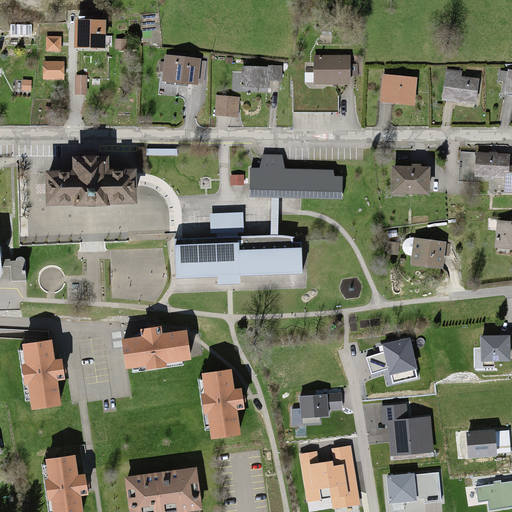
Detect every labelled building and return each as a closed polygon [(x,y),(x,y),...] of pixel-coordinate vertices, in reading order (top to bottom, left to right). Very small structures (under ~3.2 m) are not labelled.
[(76,19),(74,45),(104,46),(105,20),(76,19)] [(127,42),(114,42),(114,50),(126,51),(127,42)] [(165,56),(162,81),(200,86),(204,61),(165,56)] [(314,57),(313,85),(350,86),(350,58),(314,57)] [(279,68),(240,66),(239,87),(278,89),(279,68)] [(480,80),(446,74),(441,100),(475,106),(480,80)] [(85,76),(74,76),(74,93),(86,93),(85,76)] [(417,79),(383,76),(380,102),(414,105),(417,79)] [(360,100),(348,100),(348,119),(360,119),(360,100)] [(226,101),(216,102),(217,116),(227,115),(226,101)] [(508,154),(475,152),(474,177),(505,178),(504,192),(511,192),(511,165),(508,165),(508,154)] [(70,169),(46,169),(47,205),(87,204),(135,203),(134,167),(108,168),(107,156),(70,157),(70,169)] [(249,168),(249,194),(272,194),(279,194),(340,195),(341,169),(282,168),(282,156),(260,156),(260,168),(249,168)] [(430,165),(390,165),(390,193),(429,193),(430,165)] [(272,194),(270,237),(278,236),(279,194),(272,194)] [(175,240),(176,277),(301,273),(299,236),(278,236),(270,237),(243,238),(242,213),(209,214),(210,239),(175,240)] [(511,221),(497,219),(494,247),(511,249),(511,224),(511,221)] [(441,241),(410,237),(407,264),(438,268),(441,241)] [(10,267),(11,281),(26,280),(26,264),(25,261),(25,259),(23,257),(21,256),(19,257),(17,258),(15,261),(1,261),(1,267),(10,267)] [(189,361),(187,332),(117,339),(120,368),(189,361)] [(510,360),(510,335),(481,336),(481,361),(510,360)] [(410,337),(382,344),(384,352),(366,358),(372,374),(388,368),(389,375),(417,368),(410,337)] [(29,407),(54,404),(47,339),(19,342),(29,407)] [(240,435),(230,369),(199,373),(208,439),(240,435)] [(329,393),(301,397),(304,421),(333,416),(329,393)] [(433,452),(430,416),(408,418),(407,403),(380,406),(382,424),(387,423),(390,456),(433,452)] [(495,431),(495,430),(466,432),(468,458),(496,455),(496,453),(511,452),(509,430),(495,431)] [(360,505),(350,445),(332,448),(334,460),(319,462),(317,451),(300,453),(308,502),(331,498),(333,509),(360,505)] [(81,511),(74,456),(43,458),(48,511),(81,511)] [(195,468),(123,477),(126,511),(194,511),(200,511),(195,468)] [(415,498),(412,476),(388,479),(390,501),(415,498)] [(494,484),(476,487),(478,502),(488,500),(489,510),(511,506),(511,481),(501,483),(501,480),(493,481),(494,484)]
